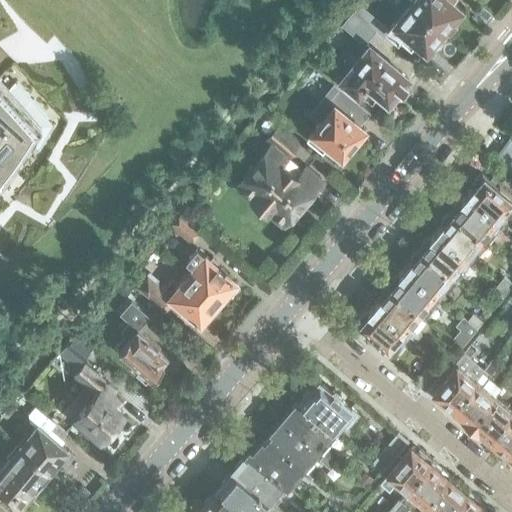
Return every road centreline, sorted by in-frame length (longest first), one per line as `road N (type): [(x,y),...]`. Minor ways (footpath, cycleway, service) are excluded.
road 1 (secondary): [(294,301),(511,43)]
road 2 (residential): [(511,491),(294,301)]
road 3 (secondary): [(118,511),(294,301)]
